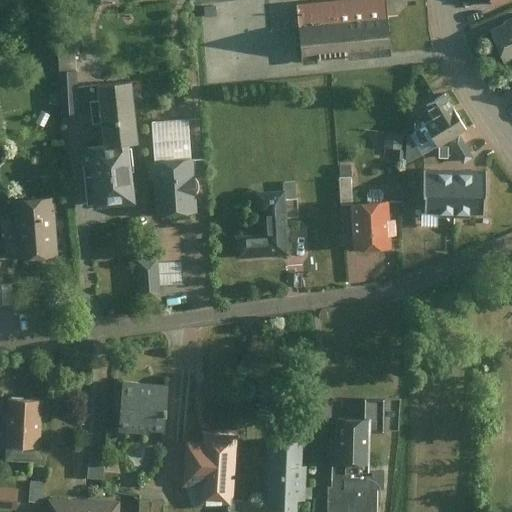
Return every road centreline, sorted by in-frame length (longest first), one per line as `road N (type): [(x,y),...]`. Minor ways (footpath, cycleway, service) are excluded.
road 1 (residential): [(0,344),(409,285),(511,237)]
road 2 (residential): [(511,145),(468,75),(447,0)]
